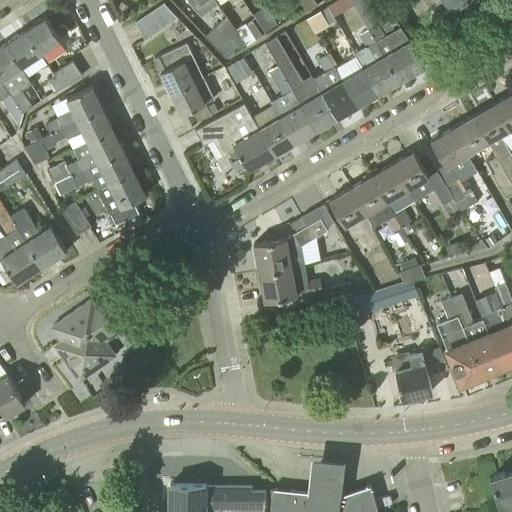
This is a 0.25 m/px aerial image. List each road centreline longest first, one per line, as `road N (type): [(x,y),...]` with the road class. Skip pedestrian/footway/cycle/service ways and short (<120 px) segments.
road 1 (residential): [(200,221),(256,201),(511,49)]
road 2 (residential): [(200,221),(89,0)]
road 3 (residential): [(0,324),(200,221)]
road 4 (residential): [(240,423),(200,221)]
road 5 (secondary): [(409,431),(240,423)]
road 6 (secondary): [(240,423),(130,425),(75,440)]
